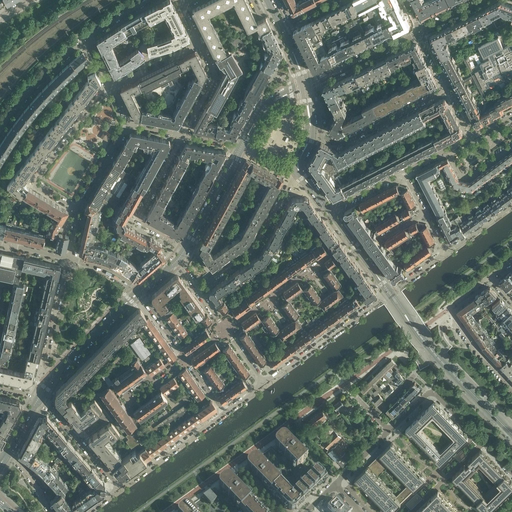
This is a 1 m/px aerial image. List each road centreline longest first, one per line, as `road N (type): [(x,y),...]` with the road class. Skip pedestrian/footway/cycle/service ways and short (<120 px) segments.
road 1 (tertiary): [(511,435),(438,360),(389,293)]
road 2 (residential): [(108,80),(35,177),(74,211)]
road 3 (residential): [(300,173),(255,246),(196,289)]
road 4 (residential): [(263,383),(389,293)]
road 5 (residential): [(184,249),(135,218),(183,134)]
road 6 (residential): [(350,239),(226,330)]
road 7 (residential): [(491,277),(449,310),(511,387)]
road 8 (residential): [(313,132),(343,143),(448,89)]
road 9 (residential): [(118,486),(224,412)]
road 10 (residential): [(0,132),(44,76),(87,39)]
road 11 (residential): [(306,86),(418,31)]
road 12 (residential): [(68,259),(43,362),(53,377)]
